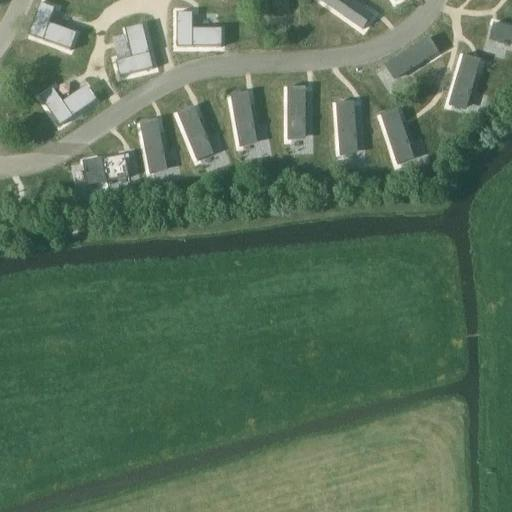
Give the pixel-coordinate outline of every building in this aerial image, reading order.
[(378,12),(361,0),(320,0),(363,32),(378,12)] [(70,49),(76,33),(50,22),(55,9),(40,3),(28,32),(70,49)] [(220,43),(220,27),(192,27),(192,11),(177,11),(178,43),(220,43)] [(511,45),(511,20),(495,16),(490,40),(511,45)] [(152,65),(142,23),(124,28),(131,56),(117,59),(120,73),(152,65)] [(438,52),(427,32),(382,56),(393,76),(438,52)] [(227,55),(270,55),(269,37),(227,38),(227,55)] [(483,59),(463,54),(447,107),(467,113),(483,59)] [(353,80),(353,95),(394,95),(393,80),(353,80)] [(97,99),(87,84),(63,101),(53,87),(40,95),(59,124),(97,99)] [(308,84),(264,84),(264,100),(308,100),(308,84)] [(260,152),(248,89),(227,93),(239,156),(260,152)] [(359,156),(355,97),(336,98),(340,157),(359,156)] [(223,165),(197,102),(178,110),(204,173),(223,165)] [(304,163),(318,108),(298,103),(283,158),(304,163)] [(417,164),(397,107),(376,115),(396,171),(417,164)] [(168,175),(158,118),(138,122),(148,179),(168,175)] [(128,179),(123,151),(83,158),(88,186),(128,179)]
